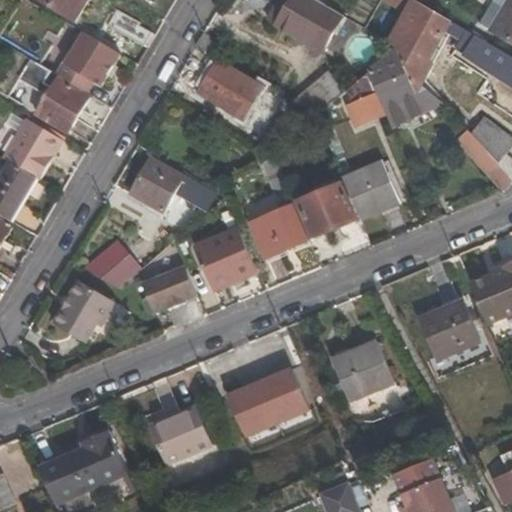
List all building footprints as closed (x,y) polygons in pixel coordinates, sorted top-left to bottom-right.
[(38,0),(68,17),(78,0),(38,0)] [(257,0),(257,1),(270,10),(276,0),(257,0)] [(281,0),(268,23),(323,55),(345,18),(315,0),(281,0)] [(462,44),(469,32),(421,4),(413,0),(411,0),(387,43),(397,48),(407,68),(420,94),(426,83),(438,96),(441,93),(429,79),(436,65),(431,62),(446,34),(452,38),(462,44)] [(511,0),(493,0),(479,24),(493,32),(511,0)] [(511,0),(493,32),(511,43),(511,0)] [(143,24),(123,12),(114,29),(149,49),(157,36),(141,27),(143,24)] [(511,57),(469,32),(462,44),(467,46),(461,56),(511,85),(511,57)] [(122,55),(85,33),(67,65),(66,64),(59,75),(90,93),(96,82),(104,87),(122,55)] [(205,34),(197,46),(216,57),(224,45),(205,34)] [(446,34),(431,62),(436,65),(452,38),(446,34)] [(227,112),(246,80),(217,63),(219,59),(216,57),(197,46),(191,57),(213,70),(198,94),(227,112)] [(420,94),(407,68),(373,81),(379,96),(388,115),(392,126),(444,103),(438,96),(426,83),(420,94)] [(69,133),(89,98),(59,80),(38,115),(69,133)] [(348,108),(356,128),(388,115),(379,96),(348,108)] [(499,164),(511,178),(511,158),(508,155),(511,148),(511,138),(485,117),(472,134),(479,141),(499,164)] [(39,181),(43,183),(66,144),(27,121),(4,160),(10,163),(13,165),(23,171),(38,180),(39,181)] [(467,153),(488,175),(499,164),(479,141),(467,153)] [(274,157),(284,181),(293,177),(283,154),(274,157)] [(268,160),(262,165),(273,190),(286,184),(284,181),(274,157),(268,160)] [(185,176),(153,159),(132,196),(165,214),(176,196),(191,203),(208,213),(219,194),(202,185),(186,175),(185,176)] [(401,205),(383,164),(344,180),(361,221),(401,205)] [(0,187),(0,214),(13,222),(38,180),(23,171),(13,165),(3,182),(0,187)] [(236,188),(209,174),(202,185),(219,194),(225,198),(236,188)] [(299,204),(315,239),(359,222),(343,186),(299,204)] [(249,225),(265,261),(310,242),(295,206),(249,225)] [(0,264),(8,250),(4,247),(7,242),(16,226),(0,217),(0,264)] [(239,230),(196,247),(213,286),(240,274),(243,280),(258,274),(239,230)] [(7,242),(4,247),(8,250),(13,253),(16,247),(7,242)] [(511,264),(511,256),(502,261),(505,268),(511,264)] [(138,273),(142,269),(130,257),(103,280),(119,289),(138,273)] [(511,264),(505,268),(502,261),(486,267),(490,277),(470,285),(487,325),(511,315),(511,264)] [(155,310),(156,313),(173,306),(172,303),(196,292),(185,267),(144,286),(155,310)] [(243,280),(240,274),(213,286),(215,292),(243,280)] [(79,280),(53,325),(85,343),(95,324),(101,327),(115,301),(79,280)] [(155,310),(144,286),(122,296),(134,320),(155,310)] [(464,302),(420,320),(437,361),(481,342),(464,302)] [(378,342),(332,361),(349,403),(395,385),(378,342)] [(249,384),(226,394),(244,436),(309,408),(291,366),(269,375),(275,390),(255,398),(249,384)] [(269,375),(249,384),(255,398),(275,390),(269,375)] [(167,466),(213,446),(197,407),(182,413),(183,414),(151,428),(167,466)] [(55,506),(125,477),(106,431),(81,442),(83,448),(54,460),(59,473),(44,478),(55,506)] [(511,456),(504,460),(511,477),(495,484),(505,506),(511,502),(511,456)] [(59,473),(54,460),(39,466),(44,478),(59,473)] [(0,511),(15,505),(3,475),(0,476),(0,511)] [(454,511),(440,480),(398,498),(404,511),(454,511)] [(323,496),(330,511),(363,511),(351,484),(323,496)]
